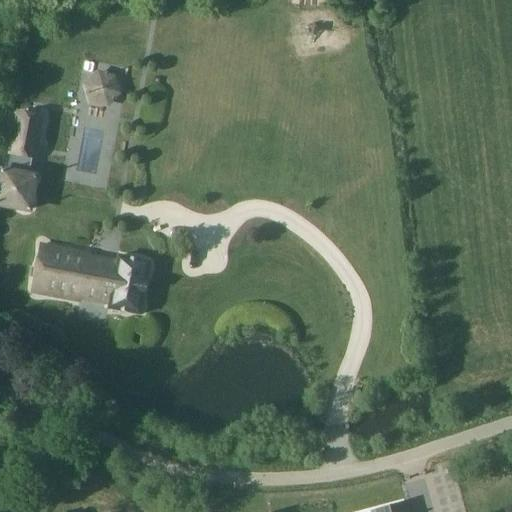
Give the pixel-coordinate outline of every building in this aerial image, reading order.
[(298,0),(300,9),(347,5),(346,0),(298,0)] [(115,76),(95,71),(82,86),(88,105),(106,109),(120,95),(115,76)] [(9,155),(30,159),(35,160),(43,118),(14,112),(6,154),(9,155)] [(9,155),(6,170),(27,174),(30,159),(9,155)] [(0,210),(32,216),(39,176),(0,168),(0,210)] [(166,241),(166,221),(118,223),(118,243),(166,241)] [(108,308),(140,314),(149,263),(117,258),(116,264),(87,258),(87,255),(40,246),(31,293),(79,302),(80,297),(109,303),(108,308)]
